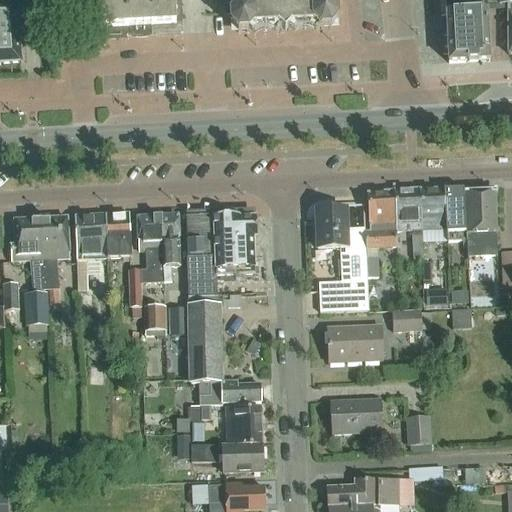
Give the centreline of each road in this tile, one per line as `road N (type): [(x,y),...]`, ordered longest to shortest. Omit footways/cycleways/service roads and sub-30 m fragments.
road 1 (secondary): [(0,145),(408,121)]
road 2 (residential): [(292,475),(283,184)]
road 3 (residential): [(0,199),(283,184)]
road 4 (residential): [(283,184),(511,170)]
road 5 (residential): [(511,461),(292,475)]
road 6 (tertiary): [(408,121),(397,0)]
